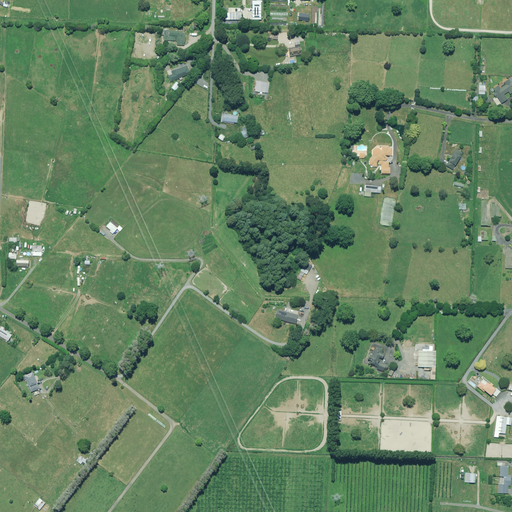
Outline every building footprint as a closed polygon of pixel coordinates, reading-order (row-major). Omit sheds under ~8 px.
[(262,1),(253,0),(253,20),(262,20),(262,1)] [(186,34),(186,31),(170,30),(161,29),(160,35),(165,35),(164,41),(178,41),(177,45),(185,45),(186,34)] [(302,56),(299,40),(293,41),(295,49),(288,50),(289,57),(302,56)] [(166,78),(168,83),(171,82),(191,74),(188,66),(177,70),(177,69),(172,71),(173,74),(168,76),(169,77),(166,78)] [(511,77),(504,82),(506,85),(501,88),(498,85),(494,88),(496,92),(494,93),(496,98),(498,97),(502,103),(508,99),(505,95),(509,92),(511,94),(511,93),(511,77)] [(181,85),(177,81),(172,88),(177,91),(181,85)] [(270,83),(257,81),(256,91),(269,93),(270,83)] [(223,114),(222,122),(231,123),(231,124),(235,124),(235,123),(238,123),(239,115),(223,114)] [(246,127),(243,128),(244,130),(242,131),(245,139),(247,138),(250,144),(253,142),(246,127)] [(382,173),(390,174),(391,167),(389,167),(389,161),(387,161),(387,157),(386,157),(386,156),(392,156),(393,149),(389,149),(389,146),(383,145),(383,151),(379,148),(373,150),(373,156),(370,159),(370,165),(373,165),(373,167),(378,167),(378,160),(380,160),(380,165),(382,165),(382,173)] [(365,158),(366,151),(358,151),(358,146),(355,146),(354,156),(360,156),(360,158),(365,158)] [(463,153),(457,149),(447,166),(453,169),(463,153)] [(487,201),(482,201),(481,226),(490,226),(490,222),(487,221),(487,201)] [(496,204),(492,204),(492,218),(496,218),(496,217),(500,217),(500,207),(496,207),(496,204)] [(121,232),(124,228),(121,225),(119,228),(111,222),(107,227),(111,230),(110,231),(114,234),(118,229),(121,232)] [(22,245),(22,241),(20,241),(20,240),(20,238),(18,238),(14,238),(10,238),(10,244),(17,244),(17,250),(20,251),(20,248),(22,248),(22,245)] [(33,256),(42,256),(43,254),(43,251),(43,245),(38,245),(33,245),(33,251),(32,251),(31,254),(33,254),(33,256)] [(305,264),(298,279),(302,281),(304,282),(312,267),(305,264)] [(299,315),(278,309),(276,319),(297,324),(299,315)] [(13,335),(0,327),(0,336),(9,341),(13,335)] [(380,362),(381,361),(379,360),(380,357),(383,358),(384,354),(380,352),(381,351),(375,349),(372,356),(370,355),(368,359),(372,361),(371,364),(378,367),(377,369),(384,372),(386,367),(387,368),(388,365),(380,362)] [(437,351),(419,350),(418,367),(425,367),(425,370),(431,370),(431,379),(436,379),(437,351)] [(27,387),(30,386),(31,388),(30,388),(32,392),(43,388),(36,371),(25,375),(26,377),(24,378),(27,387)] [(500,392),(496,389),(493,386),(494,384),(492,383),(490,385),(488,383),(484,380),(478,387),(482,390),(483,389),(491,396),(493,394),(497,397),(500,392)] [(511,419),(511,417),(497,416),(495,432),(506,434),(507,424),(511,425),(511,419)] [(77,461),(82,464),(83,462),(86,464),(88,460),(81,455),(77,461)] [(509,466),(503,466),(503,463),(498,462),(498,465),(501,466),(500,477),(504,477),(504,484),(499,484),(499,493),(508,494),(509,485),(511,486),(511,476),(508,476),(509,466)] [(477,474),(465,473),(465,482),(476,483),(477,474)] [(46,503),(43,501),(38,508),(40,510),(46,503)]
